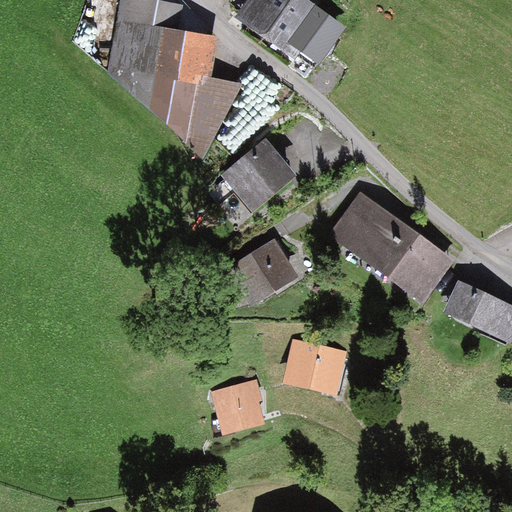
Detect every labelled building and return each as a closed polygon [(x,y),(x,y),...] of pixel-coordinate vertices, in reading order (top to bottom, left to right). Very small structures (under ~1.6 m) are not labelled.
[(124,0),(113,75),(161,115),(198,150),(231,87),(206,82),(213,39),(166,31),(169,9),(147,6),(148,0),(124,0)] [(232,0),(231,1),(244,14),(315,65),(340,30),(297,0),(232,0)] [(246,162),(210,192),(219,204),(238,188),(252,204),(288,175),(280,165),(285,161),(278,152),(273,156),(265,147),(254,155),(250,150),(242,157),(246,162)] [(350,236),(427,292),(441,272),(433,266),(442,255),(396,221),(390,229),(367,212),(350,236)] [(255,261),(236,273),(252,299),(291,274),(272,244),(252,257),(255,261)] [(511,309),(462,286),(451,309),(507,336),(511,324),(511,309)] [(297,346),(290,377),(333,386),(338,366),(353,369),(355,359),(297,346)] [(216,394),(225,427),(259,418),(253,395),(255,395),(252,384),(216,394)]
